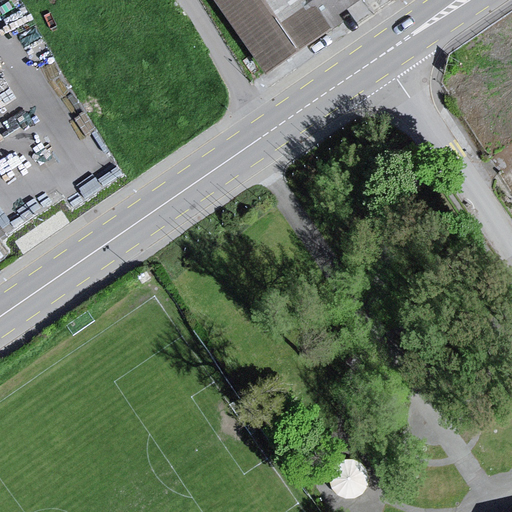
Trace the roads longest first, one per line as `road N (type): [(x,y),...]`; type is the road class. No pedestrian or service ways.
road 1 (primary): [(0,332),(387,64)]
road 2 (primary): [(372,41),(0,298)]
road 3 (residential): [(387,64),(511,247)]
